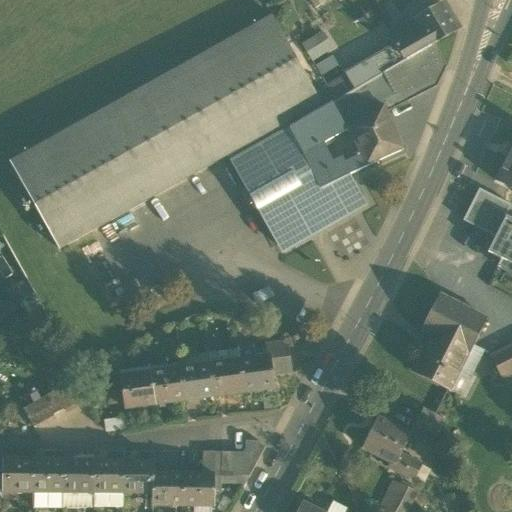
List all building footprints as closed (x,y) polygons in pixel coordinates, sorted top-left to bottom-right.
[(415,21),(430,46),(431,45),(458,30),(443,5),(415,21)] [(58,251),(227,157),(295,118),(321,104),(315,93),(272,17),(9,163),(58,251)] [(405,60),(430,46),(415,21),(391,34),(397,46),(405,60)] [(322,32),(301,44),(311,62),(332,50),(322,32)] [(434,44),(431,46),(441,65),(433,83),(396,102),(384,108),(386,113),(437,87),(446,68),(434,44)] [(395,66),(382,74),(396,102),(433,83),(441,65),(431,46),(431,45),(430,46),(405,60),(395,66)] [(373,60),(382,74),(395,66),(405,60),(397,46),(373,60)] [(332,57),(315,66),(321,77),(338,67),(332,57)] [(345,76),(354,90),(382,74),(373,60),(345,76)] [(298,123),(289,128),(303,154),(315,147),(348,130),(347,128),(383,107),(384,108),(396,102),(382,74),(354,90),(353,91),(333,102),(323,108),(298,123)] [(345,76),(325,87),(333,102),(353,91),(354,90),(345,76)] [(323,108),(333,102),(325,87),(315,93),(321,104),(323,108)] [(321,104),(295,118),(298,123),(323,108),(321,104)] [(360,156),(366,167),(403,150),(386,113),(384,108),(383,107),(347,128),(348,130),(360,156)] [(289,128),(298,123),(295,118),(227,157),(229,162),(289,128)] [(312,171),(303,154),(289,128),(229,162),(277,247),(306,230),(308,233),(321,226),(319,223),(362,199),(349,175),(320,189),(312,171)] [(324,166),(315,147),(303,154),(312,171),(324,166)] [(511,192),(511,194),(511,152),(497,183),(511,190),(511,192)] [(324,166),(312,171),(320,189),(349,175),(366,168),(366,167),(360,156),(344,163),(342,158),(324,166)] [(462,221),(484,232),(489,223),(499,229),(505,217),(511,206),(478,189),(462,221)] [(15,199),(19,207),(28,202),(24,194),(15,199)] [(306,230),(277,247),(282,255),(367,207),(362,199),(319,223),(321,226),(308,233),(306,230)] [(495,238),(487,253),(500,260),(497,267),(511,274),(511,220),(505,217),(499,229),(495,238)] [(495,238),(499,229),(489,223),(484,232),(495,238)] [(467,354),(469,355),(486,320),(439,296),(421,330),(434,337),(467,354)] [(415,375),(448,392),(467,354),(434,337),(422,361),(421,361),(416,371),(416,372),(415,375)] [(267,346),(269,357),(270,357),(272,374),(289,372),(285,344),(267,346)] [(511,346),(491,357),(502,378),(511,373),(511,346)] [(274,389),(272,374),(270,357),(269,357),(240,361),(244,393),(274,389)] [(215,397),(244,393),(240,361),(210,365),(215,397)] [(185,401),(215,397),(210,365),(180,370),(185,401)] [(155,405),(185,401),(180,370),(151,374),(155,405)] [(125,410),(155,405),(151,374),(121,378),(125,410)] [(74,381),(64,387),(74,406),(85,400),(74,381)] [(64,411),(74,406),(64,387),(54,393),(64,411)] [(54,417),(64,411),(54,393),(49,396),(44,398),(54,417)] [(44,422),(54,417),(44,398),(34,404),(44,422)] [(33,428),(44,422),(34,404),(23,410),(33,428)] [(415,423),(438,435),(445,420),(423,408),(415,423)] [(105,422),(107,433),(129,428),(126,417),(105,422)] [(362,449),(390,463),(395,466),(401,455),(411,435),(377,418),(362,449)] [(245,443),(245,453),(245,477),(249,477),(265,448),(258,443),(245,443)] [(221,477),(221,453),(203,453),(203,475),(214,475),(214,492),(220,492),(221,477)] [(221,477),(233,477),(233,453),(221,453),(221,477)] [(245,453),(233,453),(233,477),(245,477),(245,453)] [(422,466),(401,455),(395,466),(390,463),(388,467),(415,481),(422,466)] [(3,493),(33,493),(33,461),(3,461),(3,493)] [(33,461),(33,493),(62,493),(63,493),(63,461),(33,461)] [(63,461),(63,493),(92,494),(93,494),(93,462),(63,461)] [(93,462),(93,494),(123,494),(124,462),(93,462)] [(123,494),(153,494),(153,474),(154,462),(124,462),(123,494)] [(153,506),(183,507),(183,475),(153,474),(153,494),(153,506)] [(183,507),(194,507),(211,507),(213,507),(214,492),(214,475),(203,475),(183,475),(183,507)] [(380,509),(385,511),(405,511),(416,493),(394,482),(380,509)] [(62,509),(62,493),(33,493),(33,509),(62,509)] [(92,509),(92,494),(63,493),(62,493),(62,509),(92,509)] [(123,507),(123,494),(93,494),(93,507),(123,507)] [(319,511),(302,503),(297,511),(319,511)]
